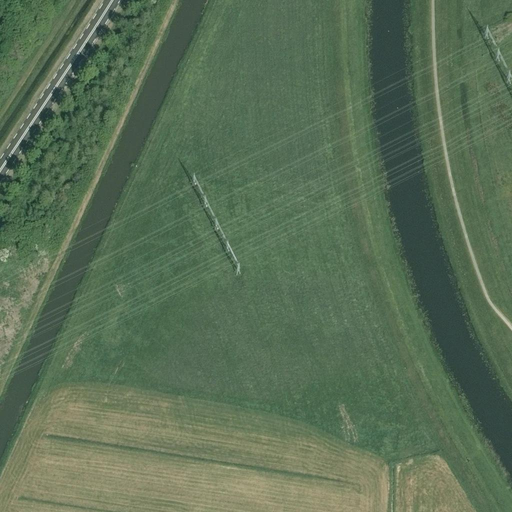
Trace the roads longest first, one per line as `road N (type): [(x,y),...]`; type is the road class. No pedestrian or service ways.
road 1 (primary): [(0,160),(105,0)]
road 2 (unknown): [(0,114),(72,0)]
